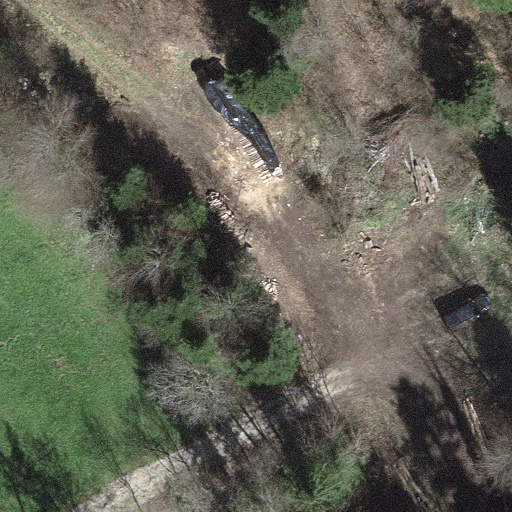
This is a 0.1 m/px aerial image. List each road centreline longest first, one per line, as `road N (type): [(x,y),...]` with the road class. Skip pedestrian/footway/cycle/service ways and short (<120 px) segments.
road 1 (track): [(103,511),(327,387),(377,370),(404,375),(418,390),(489,511)]
road 2 (track): [(377,370),(313,265),(50,0)]
